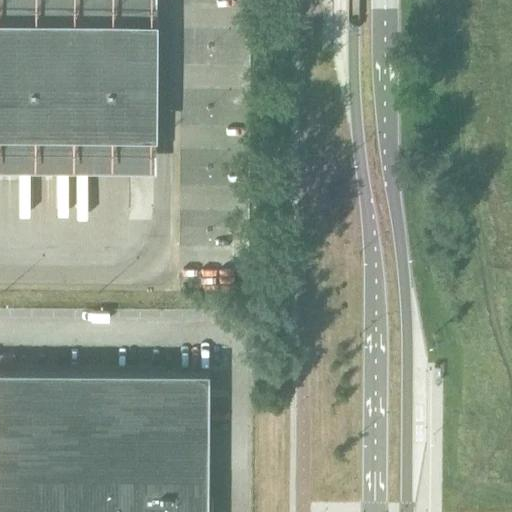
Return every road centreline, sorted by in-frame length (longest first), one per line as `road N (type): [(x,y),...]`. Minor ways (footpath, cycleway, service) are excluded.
road 1 (tertiary): [(405,511),(403,291),(383,133),(384,0)]
road 2 (tertiary): [(353,0),(369,278),(366,511)]
